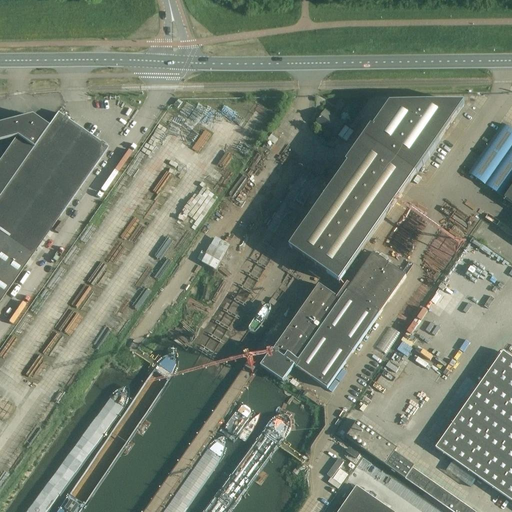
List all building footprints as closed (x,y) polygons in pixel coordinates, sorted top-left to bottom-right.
[(339,284),(464,105),(390,106),(290,249),(339,284)] [(325,110),(316,124),(335,138),(344,124),(325,110)] [(48,128),(47,128),(0,196),(0,302),(107,149),(57,114),(48,128)] [(0,124),(0,142),(2,142),(16,138),(0,160),(0,196),(47,128),(31,116),(24,118),(13,121),(0,124)] [(511,187),(511,131),(503,125),(468,174),(504,199),(511,187)] [(334,296),(288,362),(295,367),(327,390),(405,278),(373,255),(352,287),(347,284),(337,298),(334,296)] [(273,351),(261,368),(283,384),(295,367),(288,362),(334,296),(319,286),(273,352),(273,351)] [(435,449),(435,450),(511,502),(511,359),(503,353),(435,449)] [(346,438),(346,439),(450,511),(474,511),(413,469),(414,467),(395,453),(397,449),(357,421),(346,438)] [(338,511),(392,511),(356,487),(338,511)]
